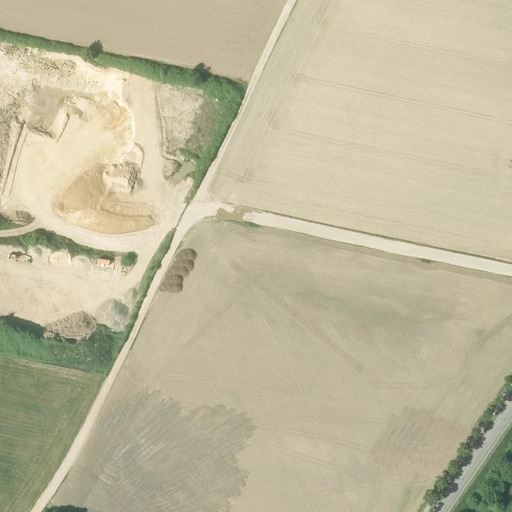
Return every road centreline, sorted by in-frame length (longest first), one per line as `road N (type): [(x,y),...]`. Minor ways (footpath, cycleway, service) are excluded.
road 1 (track): [(295,0),(36,511)]
road 2 (unclassified): [(442,511),(511,410)]
